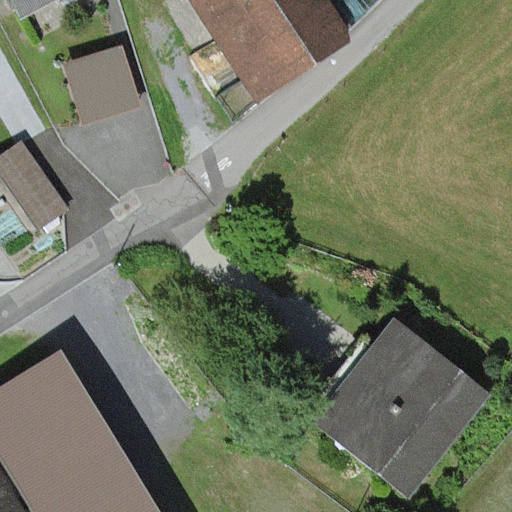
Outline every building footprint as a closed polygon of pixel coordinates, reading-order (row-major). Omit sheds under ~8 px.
[(2,0),(7,10),(28,0),(2,0)] [(324,0),(191,0),(252,91),(345,31),(324,0)] [(118,47),(63,65),(81,120),(136,102),(118,47)] [(20,148),(0,161),(0,173),(34,224),(60,206),(20,148)] [(475,392),(388,331),(323,424),(409,485),(475,392)] [(139,511),(49,363),(0,393),(0,459),(32,511),(139,511)] [(20,511),(0,479),(0,511),(20,511)]
